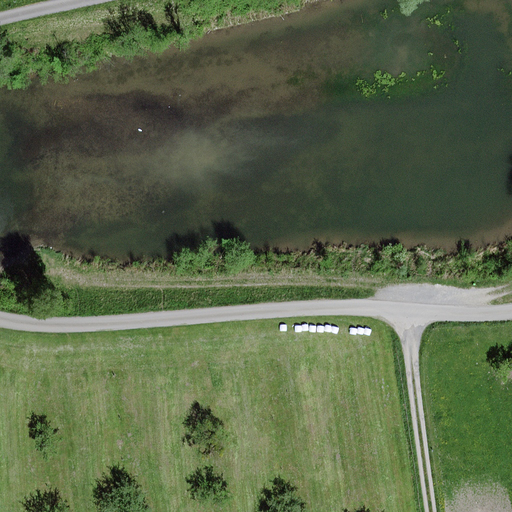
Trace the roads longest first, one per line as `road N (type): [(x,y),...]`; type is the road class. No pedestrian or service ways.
road 1 (track): [(511,311),(319,309),(107,326),(0,319)]
road 2 (track): [(403,313),(429,511)]
